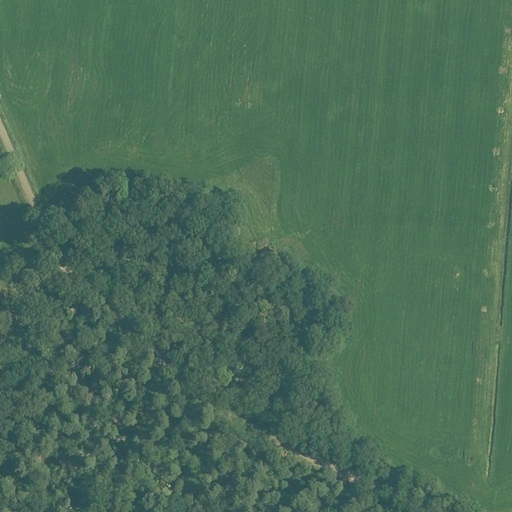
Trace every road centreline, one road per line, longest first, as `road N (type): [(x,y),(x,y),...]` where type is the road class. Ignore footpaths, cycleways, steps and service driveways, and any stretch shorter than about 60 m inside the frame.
road 1 (unclassified): [(58,262),(217,412),(423,511)]
road 2 (unclassified): [(58,262),(0,128)]
